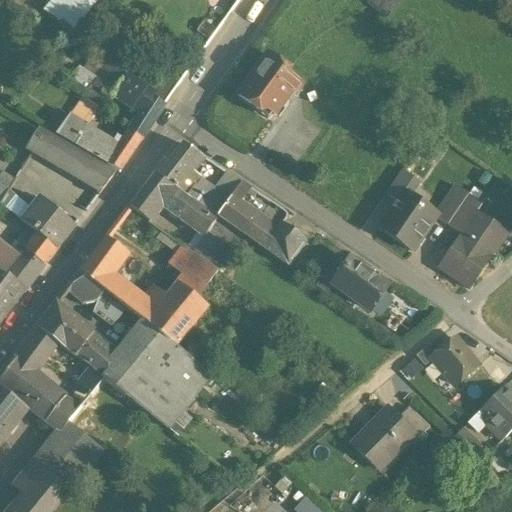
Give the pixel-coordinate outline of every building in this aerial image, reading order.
[(73,0),(52,0),(41,14),(54,23),(73,0)] [(73,0),(54,23),(67,34),(96,0),(73,0)] [(369,0),(365,6),(385,22),(399,4),(394,0),(369,0)] [(96,56),(80,76),(92,85),(107,65),(96,56)] [(289,73),(267,57),(237,98),(250,107),(258,105),(274,117),(290,95),(299,94),(297,85),(286,77),(289,73)] [(125,78),(107,65),(92,85),(91,87),(109,100),(114,93),(125,78)] [(92,85),(80,76),(71,89),(100,113),(109,100),(91,87),(92,85)] [(163,107),(125,78),(114,93),(142,115),(129,132),(141,140),(163,107)] [(110,142),(89,130),(100,113),(71,89),(67,95),(70,97),(46,131),(99,162),(110,142)] [(119,147),(110,142),(99,162),(119,174),(141,140),(129,132),(119,147)] [(114,180),(44,136),(32,153),(63,171),(63,170),(85,182),(81,188),(87,193),(81,201),(91,210),(114,180)] [(430,140),(418,157),(435,168),(446,152),(430,140)] [(185,197),(196,182),(192,179),(205,161),(183,145),(157,177),(185,197)] [(22,223),(31,212),(6,191),(13,181),(0,172),(0,204),(19,220),(22,223)] [(385,197),(397,204),(402,198),(407,201),(418,185),(401,173),(385,197)] [(250,191),(224,174),(212,192),(227,202),(236,191),(246,197),(250,191)] [(157,177),(155,176),(133,205),(150,220),(164,197),(190,217),(197,206),(185,197),(157,177)] [(212,192),(196,182),(185,197),(197,206),(216,219),(227,202),(212,192)] [(456,189),(435,220),(435,221),(447,228),(468,198),(456,189)] [(236,191),(227,202),(216,219),(233,231),(249,210),(242,205),(246,197),(236,191)] [(412,254),(435,221),(435,220),(407,201),(402,198),(397,204),(378,231),(412,254)] [(461,237),(476,215),(481,207),(468,198),(447,228),(461,237)] [(31,212),(22,223),(55,251),(73,229),(40,201),(31,212)] [(277,226),(276,228),(249,210),(233,231),(241,237),(275,261),(292,236),(277,226)] [(153,226),(190,253),(199,241),(162,214),(153,226)] [(476,215),(461,237),(484,252),(498,231),(476,215)] [(190,253),(216,272),(241,237),(233,231),(216,219),(199,241),(190,253)] [(292,236),(275,261),(287,270),(305,245),(292,236)] [(484,252),(461,237),(438,270),(468,290),(491,257),(484,252)] [(138,302),(113,281),(126,259),(105,240),(79,274),(104,293),(134,318),(139,312),(134,308),(138,302)] [(7,253),(0,246),(0,284),(0,285),(6,277),(4,275),(12,266),(3,258),(7,253)] [(12,266),(4,275),(6,277),(25,291),(43,267),(23,252),(12,266)] [(188,252),(175,268),(187,278),(187,279),(203,290),(217,273),(188,252)] [(387,290),(349,263),(341,274),(332,286),(333,287),(370,313),(387,290)] [(331,267),(316,289),(326,297),(333,287),(332,286),(341,274),(331,267)] [(95,304),(104,293),(79,274),(63,295),(80,307),(95,304)] [(0,284),(0,323),(25,291),(6,277),(0,285),(0,284)] [(170,346),(175,351),(208,310),(174,284),(164,297),(156,292),(153,295),(189,324),(170,346)] [(189,324),(153,295),(147,302),(165,317),(152,332),(170,346),(189,324)] [(134,318),(148,329),(152,332),(165,317),(147,302),(139,312),(134,318)] [(80,330),(53,309),(37,331),(52,343),(63,351),(80,330)] [(148,329),(124,356),(151,377),(175,351),(170,346),(152,332),(148,329)] [(80,330),(63,351),(86,370),(102,382),(128,403),(151,377),(124,356),(114,367),(84,344),(89,337),(80,330)] [(37,331),(0,380),(0,387),(22,405),(39,382),(28,374),(52,343),(37,331)] [(438,340),(415,358),(424,368),(432,361),(431,361),(445,349),(438,340)] [(445,349),(431,361),(432,361),(454,387),(463,380),(464,381),(475,372),(473,371),(477,368),(454,341),(445,349)] [(151,377),(128,403),(169,432),(212,378),(175,351),(151,377)] [(102,382),(86,370),(75,385),(90,397),(102,382)] [(39,382),(22,405),(27,409),(58,434),(67,423),(74,414),(60,404),(63,401),(39,382)] [(511,391),(506,386),(467,426),(477,436),(484,429),(500,444),(509,435),(511,431),(511,391)] [(22,405),(0,387),(0,511),(52,511),(66,494),(57,485),(93,442),(67,423),(58,434),(39,457),(32,452),(25,461),(41,473),(11,511),(0,511),(0,443),(27,409),(22,405)] [(428,429),(408,410),(399,420),(416,436),(415,437),(418,440),(428,429)] [(399,420),(391,413),(370,434),(367,432),(352,448),(372,468),(387,453),(393,459),(415,437),(416,436),(399,420)] [(472,473),(490,454),(464,430),(446,448),(472,473)] [(244,501),(241,504),(238,501),(235,504),(238,507),(235,510),(237,511),(249,511),(252,510),(244,501)]
